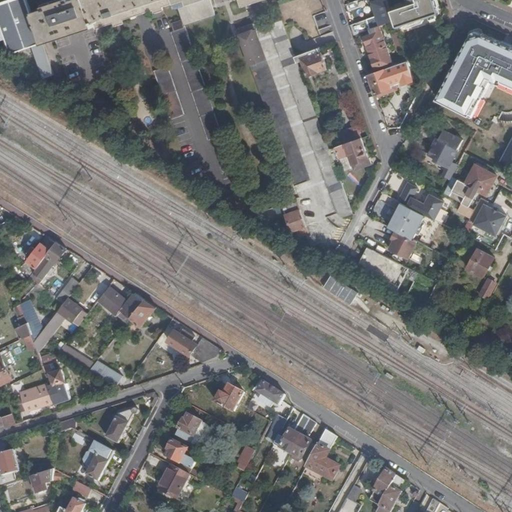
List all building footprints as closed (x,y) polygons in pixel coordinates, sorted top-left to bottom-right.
[(5,29),(8,37),(13,52),(34,46),(43,41),(33,13),(28,0),(9,0),(0,3),(0,14),(4,27),(5,29)] [(96,27),(86,0),(84,0),(73,3),(72,0),(68,0),(45,7),(46,10),(33,13),(43,41),(55,38),(65,65),(73,90),(89,84),(113,77),(105,54),(96,27)] [(176,0),(86,0),(96,27),(136,14),(155,8),(177,1),(176,0)] [(176,0),(177,1),(183,19),(185,25),(215,15),(211,0),(176,0)] [(402,40),(404,45),(430,36),(431,34),(426,18),(445,11),(441,0),(409,0),(416,21),(398,27),(399,32),(402,40)] [(189,38),(185,25),(183,19),(174,23),(176,30),(173,31),(184,66),(210,140),(224,136),(209,93),(189,38)] [(344,217),(354,213),(343,183),(331,149),(322,125),(310,92),(299,61),(297,55),(283,19),(255,29),(254,26),(248,28),(246,23),(235,27),(245,56),(260,95),(277,143),(297,199),(298,201),(307,225),(338,213),(344,217)] [(367,19),(352,24),(356,34),(371,29),(367,19)] [(380,26),(371,29),(373,34),(366,36),(372,51),(387,46),(380,26)] [(511,43),(486,31),(470,33),(438,98),(471,115),(490,76),(511,86),(511,43)] [(392,34),(395,43),(402,40),(399,32),(392,34)] [(398,52),(406,50),(404,45),(402,40),(395,43),(398,52)] [(43,41),(34,46),(40,63),(45,77),(55,74),(48,54),(43,41)] [(387,46),(372,51),(377,66),(392,61),(387,46)] [(321,52),(319,47),(297,55),(299,61),(303,60),(310,75),(328,67),(323,52),(321,52)] [(370,74),(377,93),(397,86),(396,82),(402,80),(401,76),(413,72),(409,61),(370,74)] [(184,115),(167,67),(155,71),(172,119),(184,115)] [(57,82),(41,88),(53,93),(63,98),(57,82)] [(355,114),(359,125),(366,122),(362,111),(355,114)] [(342,131),(346,144),(361,138),(362,138),(358,125),(342,131)] [(449,168),(463,142),(444,132),(439,141),(436,148),(433,149),(429,156),(441,162),(442,165),(449,168)] [(369,159),(361,138),(346,144),(336,148),(339,157),(351,153),(355,164),(369,159)] [(369,159),(355,164),(357,168),(371,163),(369,159)] [(479,190),(488,195),(498,175),(478,164),(467,184),(479,190)] [(467,184),(460,180),(451,196),(470,207),(479,190),(467,184)] [(419,188),(409,183),(400,200),(402,202),(399,208),(397,214),(396,217),(393,220),(389,226),(396,230),(392,238),(395,239),(390,249),(409,259),(418,242),(414,240),(417,233),(420,235),(426,223),(423,222),(426,215),(436,220),(445,202),(431,195),(426,204),(414,198),(419,188)] [(305,248),(317,244),(307,225),(298,201),(289,204),(292,213),(287,215),(293,232),(297,230),(300,237),(301,236),(305,248)] [(509,215),(487,203),(476,222),(498,234),(509,215)] [(372,242),(380,246),(384,236),(377,232),(372,242)] [(57,243),(48,237),(44,242),(48,244),(46,246),(43,244),(29,261),(38,268),(47,256),(57,243)] [(66,248),(57,243),(47,256),(56,262),(66,248)] [(420,270),(369,245),(359,266),(401,287),(406,277),(415,281),(420,270)] [(469,269),(485,277),(496,257),(480,248),(469,269)] [(83,259),(71,252),(68,258),(80,265),(83,259)] [(412,259),(421,263),(424,258),(415,253),(412,259)] [(47,256),(38,268),(36,271),(35,272),(44,278),(56,262),(47,256)] [(28,261),(22,266),(27,274),(30,278),(32,276),(35,272),(36,271),(28,261)] [(44,279),(44,278),(35,272),(32,276),(41,283),(44,279)] [(331,275),(325,290),(355,303),(361,288),(331,275)] [(68,299),(81,283),(74,278),(58,298),(65,303),(68,299)] [(481,304),(487,307),(499,285),(490,280),(481,296),(484,298),(481,304)] [(129,301),(110,287),(101,299),(128,322),(132,318),(146,300),(135,293),(129,301)] [(82,310),(68,299),(65,303),(57,314),(65,320),(71,324),(82,310)] [(158,308),(146,300),(132,318),(142,327),(158,308)] [(28,301),(23,304),(33,334),(41,330),(31,302),(28,303),(28,301)] [(33,334),(23,304),(16,307),(22,325),(17,328),(22,339),(33,334)] [(57,314),(55,317),(62,323),(65,320),(57,314)] [(37,347),(39,353),(40,352),(62,323),(55,317),(35,342),(37,347)] [(224,351),(204,337),(199,345),(194,341),(196,338),(184,330),(182,333),(176,330),(169,340),(205,363),(220,358),(224,351)] [(33,334),(22,339),(20,340),(21,342),(26,341),(30,350),(37,347),(35,342),(33,334)] [(66,345),(60,352),(72,360),(77,352),(66,345)] [(46,366),(58,361),(54,352),(42,356),(46,366)] [(77,352),(72,360),(79,364),(85,357),(77,352)] [(3,357),(0,358),(0,385),(13,379),(3,357)] [(85,357),(79,364),(85,368),(91,360),(85,357)] [(85,368),(90,371),(96,363),(91,360),(85,368)] [(90,371),(117,387),(124,377),(113,370),(97,363),(96,363),(90,371)] [(55,400),(56,403),(72,398),(62,369),(50,373),(51,378),(53,377),(55,383),(50,385),(55,400)] [(51,378),(50,373),(46,374),(48,378),(50,384),(50,385),(55,383),(53,377),(51,378)] [(286,394),(265,380),(257,391),(263,394),(259,400),(271,407),(275,402),(280,405),(283,400),(286,394)] [(16,395),(21,411),(27,409),(28,410),(55,400),(50,385),(50,384),(22,393),(23,393),(16,395)] [(239,403),(244,394),(245,392),(231,385),(226,393),(222,392),(217,401),(226,406),(235,411),(239,403)] [(248,409),(253,399),(244,394),(239,403),(248,409)] [(137,408),(120,413),(108,436),(120,442),(135,414),(137,414),(139,414),(140,413),(140,411),(139,409),(137,408)] [(0,429),(18,424),(14,413),(0,417),(0,429)] [(185,418),(176,435),(192,443),(197,434),(202,436),(209,435),(211,430),(208,425),(203,422),(204,420),(190,413),(187,419),(185,418)] [(311,418),(304,413),(297,427),(303,431),(311,418)] [(280,435),(288,419),(279,415),(268,437),(276,441),(280,435)] [(76,417),(60,423),(59,433),(72,428),(76,429),(76,417)] [(311,418),(303,431),(310,435),(317,422),(311,418)] [(339,436),(327,428),(319,444),(309,461),(307,466),(320,473),(334,480),(342,466),(334,461),(328,458),(334,446),(339,436)] [(292,452),(302,434),(292,429),(287,438),(280,435),(276,441),(275,444),(282,448),(283,447),(292,452)] [(72,441),(88,448),(91,440),(75,433),(72,441)] [(314,440),(302,434),(292,452),(292,458),(300,461),(303,458),(309,447),(313,442),(314,440)] [(17,455),(12,438),(0,442),(0,459),(4,475),(0,476),(0,488),(18,482),(16,473),(21,470),(17,455)] [(104,444),(95,439),(89,450),(91,451),(98,455),(92,466),(88,474),(100,481),(106,469),(116,451),(104,444)] [(168,455),(182,463),(194,469),(198,460),(186,454),(189,448),(174,440),(169,449),(171,450),(168,455)] [(309,461),(319,444),(313,442),(309,447),(303,458),(309,461)] [(251,460),(256,450),(247,446),(238,462),(240,463),(238,468),(245,471),(251,460)] [(85,463),(92,466),(98,455),(91,451),(88,452),(84,459),(85,463)] [(179,468),(191,474),(199,478),(202,473),(194,469),(182,463),(179,468)] [(179,468),(172,464),(166,477),(160,488),(179,498),(184,488),(191,474),(179,468)] [(399,475),(384,465),(382,469),(386,472),(376,490),(387,496),(399,475)] [(55,470),(33,477),(38,493),(49,489),(48,483),(54,482),(54,479),(55,473),(55,470)] [(399,475),(387,496),(378,511),(392,511),(404,491),(400,488),(405,480),(399,475)] [(87,495),(92,488),(78,481),(74,488),(87,495)] [(244,502),(247,498),(240,494),(242,491),(236,488),(233,496),(244,502)] [(362,493),(353,488),(348,498),(357,503),(362,493)] [(87,500),(81,497),(79,499),(76,497),(69,510),(63,507),(60,511),(83,511),(88,504),(85,502),(87,500)] [(435,511),(441,503),(434,498),(426,511),(435,511)]
